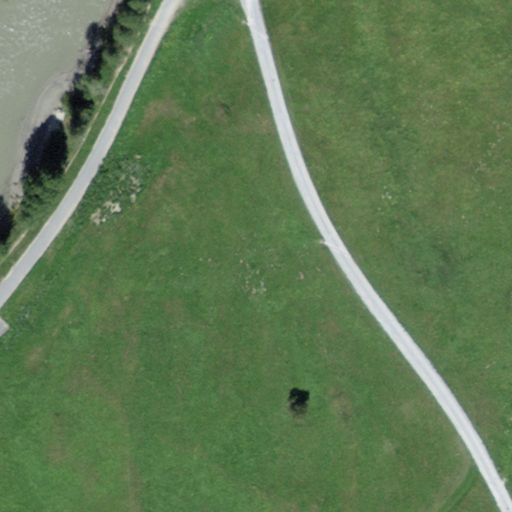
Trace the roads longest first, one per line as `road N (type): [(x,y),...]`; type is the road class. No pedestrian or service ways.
road 1 (track): [(247,0),(329,233),(439,384),(510,511)]
road 2 (track): [(170,0),(107,133),(0,294)]
